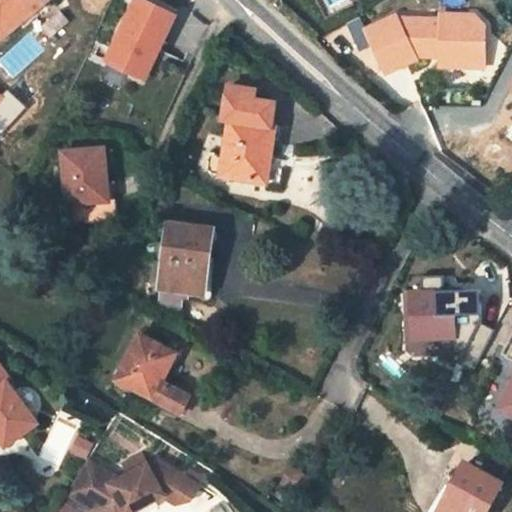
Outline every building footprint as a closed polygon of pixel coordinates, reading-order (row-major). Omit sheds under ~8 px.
[(47,0),(0,0),(0,40),(0,41),(47,0)] [(176,15),(143,0),(133,0),(106,61),(140,77),(155,45),(161,48),(176,15)] [(414,62),(424,63),(424,58),(435,59),(434,74),(467,75),(468,75),(468,68),(481,58),(483,34),(471,19),(437,18),(437,23),(396,20),(365,35),(384,75),(414,62)] [(424,63),(423,74),(434,74),(435,59),(424,58),(424,63)] [(468,75),(480,76),(481,58),(468,68),(468,75)] [(254,93),(227,89),(223,122),(231,123),(222,177),(261,183),(263,165),(268,166),(273,129),(271,128),(274,104),(253,101),(254,93)] [(104,150),(62,154),(65,184),(67,202),(69,224),(111,220),(104,150)] [(65,184),(57,185),(59,203),(67,202),(65,184)] [(206,229),(169,225),(160,288),(205,294),(207,271),(201,270),(206,229)] [(175,354),(139,336),(116,381),(179,413),(187,396),(161,382),(175,354)] [(9,380),(0,367),(0,441),(4,447),(36,422),(6,382),(9,380)] [(511,384),(500,408),(511,413),(511,384)] [(86,459),(53,511),(131,511),(162,495),(175,504),(189,500),(198,484),(195,482),(199,475),(189,469),(185,476),(155,458),(117,479),(86,459)] [(485,511),(500,483),(462,463),(435,511),(485,511)]
